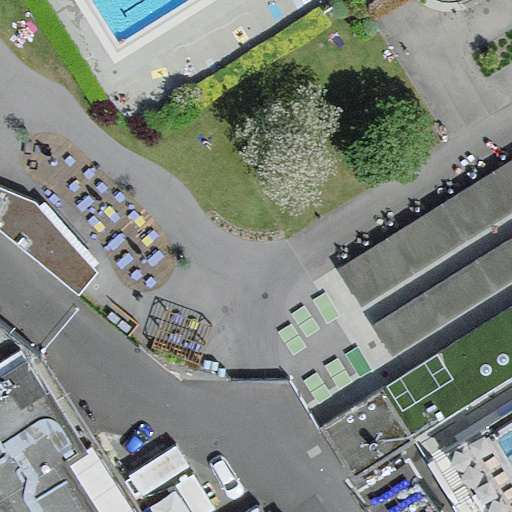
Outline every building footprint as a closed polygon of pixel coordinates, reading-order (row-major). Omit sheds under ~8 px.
[(511,209),(511,162),(339,275),(360,308),(511,209)] [(0,186),(0,230),(80,293),(96,274),(37,201),(0,186)] [(511,281),(511,241),(375,331),(393,359),(511,281)] [(468,511),(511,511),(511,309),(328,425),(360,476),(421,438),(468,511)] [(343,511),(327,486),(283,511),(133,511),(30,344),(0,320),(0,505),(9,500),(16,511),(343,511)]
